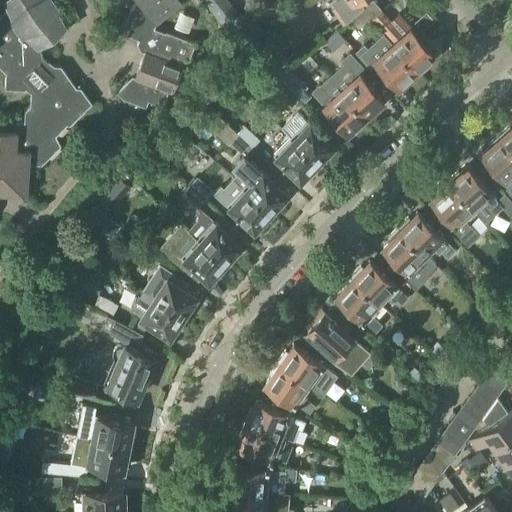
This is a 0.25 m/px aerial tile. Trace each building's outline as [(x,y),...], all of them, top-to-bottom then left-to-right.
[(0,190),(25,193),(27,164),(40,165),(60,146),(55,136),(66,124),(69,125),(91,103),(80,87),(75,87),(60,66),(54,65),(52,67),(43,57),(39,47),(41,46),(46,43),(46,44),(58,35),(61,31),(66,28),(58,13),(60,11),(52,0),(6,0),(4,2),(7,8),(0,14),(0,67),(5,72),(4,88),(24,90),(28,86),(33,90),(30,92),(29,105),(24,111),(23,122),(3,122),(3,129),(0,129),(0,190)] [(138,40),(138,41),(140,41),(146,26),(153,29),(157,19),(156,18),(177,0),(138,0),(132,5),(127,18),(124,17),(118,32),(138,40)] [(238,10),(230,0),(204,0),(222,22),(238,10)] [(349,20),(355,15),(364,8),(358,0),(332,0),(330,2),(346,24),(349,20)] [(355,15),(362,23),(368,18),(370,19),(380,11),(381,10),(373,0),(364,8),(355,15)] [(250,40),(258,34),(263,31),(246,7),(229,18),(246,43),(250,40)] [(370,19),(384,35),(415,70),(418,67),(420,70),(429,62),(427,59),(434,53),(398,14),(390,21),(380,11),(370,19)] [(356,28),(362,23),(355,15),(349,20),(356,28)] [(422,30),(428,25),(421,17),(415,22),(422,30)] [(164,33),(153,29),(146,26),(140,41),(138,41),(136,44),(137,44),(140,50),(144,52),(138,67),(132,83),(127,81),(115,92),(122,98),(145,107),(147,101),(161,107),(168,91),(171,93),(184,58),(188,60),(195,43),(177,36),(165,32),(164,33)] [(324,42),(333,51),(345,40),(337,30),(324,42)] [(250,40),(255,48),(264,42),(258,34),(250,40)] [(398,85),(405,79),(407,82),(416,74),(413,71),(415,70),(384,35),(368,48),(365,45),(357,53),(369,67),(376,61),(398,85)] [(346,60),(353,68),(355,67),(361,74),(366,68),(351,52),(344,58),(346,60)] [(346,60),(329,75),(364,115),(367,112),(370,115),(378,107),(376,105),(383,98),(361,74),(355,67),(353,68),(346,60)] [(282,78),(305,101),(311,95),(305,89),(308,86),(291,69),(282,78)] [(191,74),(186,82),(204,101),(208,97),(203,93),(212,83),(207,79),(204,82),(191,74)] [(347,131),(354,124),(356,127),(365,119),(363,117),(364,115),(329,75),(311,91),(347,131)] [(276,91),(291,106),(300,98),(285,82),(276,91)] [(251,146),(237,132),(237,133),(212,109),(202,119),(228,143),(230,141),(243,154),(251,146)] [(280,128),(289,136),(289,135),(316,162),(320,165),(331,153),(328,150),(333,145),(306,118),(305,119),(297,111),(280,128)] [(157,135),(169,146),(178,136),(166,125),(157,135)] [(237,132),(251,146),(258,139),(244,125),(237,132)] [(511,126),(500,137),(511,151),(511,126)] [(300,179),(304,174),(307,178),(320,165),(316,162),(289,135),(289,136),(272,153),(300,179)] [(511,151),(500,137),(482,153),(509,184),(504,188),(511,196),(511,151)] [(239,172),(234,177),(242,185),(270,211),(273,214),(284,202),(281,199),(286,194),(243,154),(241,155),(232,165),(239,172)] [(121,172),(131,180),(140,171),(130,162),(121,172)] [(467,167),(449,183),(471,208),(478,202),(483,207),(486,203),(494,212),(501,206),(497,201),(496,200),(495,200),(493,197),(467,167)] [(130,186),(118,176),(98,199),(109,209),(130,186)] [(197,176),(189,185),(205,199),(213,190),(197,176)] [(253,229),(258,224),(261,227),(273,214),(270,211),(242,185),(234,177),(223,189),(220,186),(214,193),(253,229)] [(431,198),(446,215),(442,218),(467,245),(478,235),(467,221),(476,213),(471,208),(449,183),(431,198)] [(205,199),(189,185),(181,194),(197,208),(205,199)] [(511,201),(504,192),(495,200),(496,200),(497,201),(501,206),(510,216),(511,213),(511,201)] [(110,240),(120,225),(93,205),(82,219),(110,240)] [(197,218),(188,229),(196,237),(224,262),(228,265),(238,253),(235,250),(240,244),(212,219),(200,208),(197,212),(197,218)] [(400,229),(424,253),(433,244),(437,248),(438,247),(447,255),(453,249),(444,241),(445,240),(417,212),(400,229)] [(198,280),(202,275),(208,280),(212,276),(215,279),(228,265),(224,262),(196,237),(188,229),(187,230),(180,224),(158,248),(198,280)] [(424,253),(400,229),(383,246),(405,268),(400,272),(415,287),(420,282),(427,276),(426,275),(435,265),(424,253)] [(369,260),(353,278),(377,301),(384,294),(389,299),(392,295),(401,304),(408,297),(369,260)] [(160,265),(143,291),(154,298),(182,316),(185,318),(193,306),(190,304),(195,296),(185,289),(188,285),(181,280),(182,280),(160,265)] [(336,295),(365,323),(375,331),(382,324),(373,315),(376,312),(372,307),(377,301),(353,278),(336,295)] [(169,336),(174,328),(177,330),(185,318),(182,316),(154,298),(143,291),(130,311),(135,314),(169,336)] [(94,304),(112,314),(118,305),(99,295),(94,304)] [(26,326),(40,332),(49,309),(35,303),(26,326)] [(330,356),(334,359),(333,360),(350,374),(370,352),(353,337),(353,338),(323,311),(306,330),(333,353),(330,356)] [(140,350),(136,349),(142,333),(106,314),(101,326),(124,343),(107,384),(137,397),(156,352),(142,346),(140,350)] [(437,341),(430,349),(442,360),(449,352),(437,341)] [(279,363),(306,383),(322,395),(336,374),(293,344),(279,363)] [(491,361),(490,362),(509,375),(511,371),(511,361),(502,354),(498,352),(491,361)] [(490,362),(484,371),(503,385),(509,375),(490,362)] [(299,394),(306,383),(279,363),(265,383),(298,406),(299,405),(309,412),(314,404),(299,394)] [(424,387),(429,380),(412,367),(406,374),(424,387)] [(496,393),(503,385),(484,371),(478,380),(496,393)] [(92,399),(97,382),(71,374),(66,390),(70,392),(92,399)] [(471,388),(490,402),(495,395),(496,393),(478,380),(471,388)] [(39,382),(34,395),(66,405),(70,392),(66,390),(39,382)] [(484,410),(490,402),(471,388),(465,397),(484,410)] [(511,407),(507,412),(495,395),(490,402),(484,410),(481,415),(488,425),(480,430),(487,440),(492,447),(511,432),(511,407)] [(465,397),(459,406),(478,419),(481,415),(484,410),(465,397)] [(247,423),(278,435),(282,424),(288,426),(288,424),(301,429),(304,421),(293,416),(294,415),(256,400),(247,423)] [(78,435),(132,446),(134,432),(130,431),(132,422),(95,414),(96,407),(84,404),(78,435)] [(471,428),(478,419),(459,406),(452,415),(471,428)] [(465,437),(471,428),(452,415),(446,424),(465,437)] [(278,435),(247,423),(239,445),(277,459),(284,462),(287,455),(288,455),(291,447),(290,447),(292,441),(278,435)] [(459,446),(465,437),(446,424),(440,432),(459,446)] [(381,451),(387,442),(366,427),(360,435),(381,451)] [(475,434),(482,444),(487,440),(480,430),(475,434)] [(452,455),(459,446),(440,432),(433,441),(452,455)] [(511,432),(492,447),(504,463),(511,457),(511,432)] [(45,458),(70,461),(75,436),(61,433),(57,454),(46,451),(45,458)] [(477,448),(482,444),(475,434),(469,438),(477,448)] [(88,464),(88,462),(123,469),(125,460),(129,461),(132,446),(78,435),(75,435),(75,436),(70,461),(88,464)] [(446,463),(452,455),(433,441),(427,450),(446,463)] [(440,472),(446,463),(427,450),(421,459),(440,472)] [(363,468),(372,472),(378,456),(369,452),(363,468)] [(42,458),(41,468),(87,473),(88,464),(70,461),(45,458),(42,458)] [(433,481),(440,472),(421,459),(415,468),(433,481)] [(294,479),(295,469),(285,467),(285,469),(273,469),(273,467),(233,464),(231,487),(266,490),(283,492),(284,479),(294,479)] [(427,490),(433,481),(415,468),(408,477),(427,490)] [(41,476),(41,490),(61,490),(61,476),(41,476)] [(421,498),(427,490),(408,477),(402,485),(421,498)] [(415,507),(421,498),(402,485),(396,494),(414,507),(415,507)] [(265,504),(266,490),(231,487),(228,511),(230,511),(281,511),(282,506),(270,505),(270,504),(265,504)] [(80,511),(123,511),(123,489),(99,490),(99,488),(84,488),(84,490),(80,491),(80,511)] [(411,511),(415,507),(414,507),(396,494),(389,503),(402,511),(411,511)] [(497,511),(486,496),(463,511),(497,511)] [(402,511),(389,503),(382,511),(402,511)]
